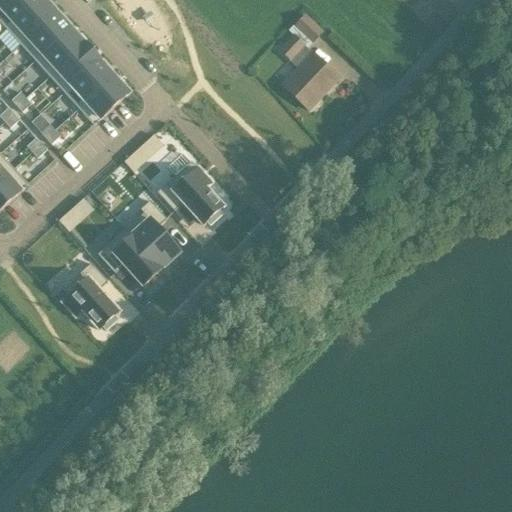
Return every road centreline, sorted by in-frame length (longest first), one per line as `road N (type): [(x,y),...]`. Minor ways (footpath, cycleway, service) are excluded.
road 1 (residential): [(0,509),(481,0)]
road 2 (residential): [(73,0),(163,105),(14,241),(0,245)]
